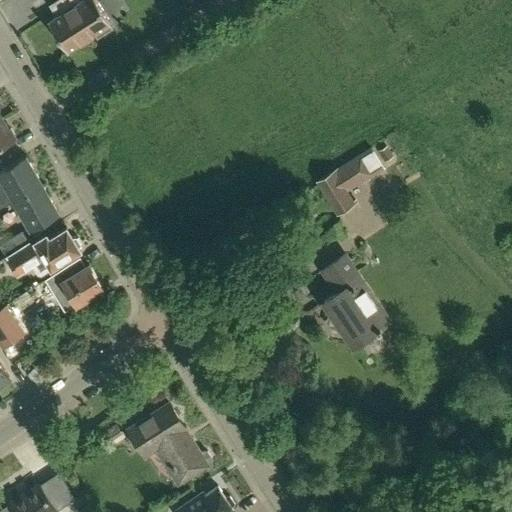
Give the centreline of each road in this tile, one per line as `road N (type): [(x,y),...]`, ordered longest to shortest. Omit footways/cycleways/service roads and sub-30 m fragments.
road 1 (unclassified): [(166,322),(0,40)]
road 2 (unclassified): [(290,511),(166,322)]
road 3 (residential): [(0,434),(166,322)]
